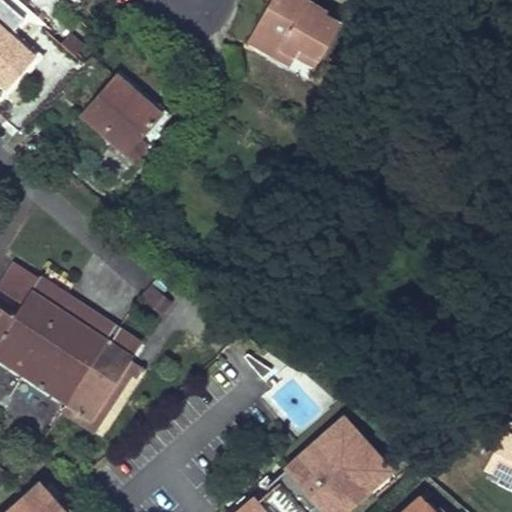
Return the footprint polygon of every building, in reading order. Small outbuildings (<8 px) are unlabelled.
[(276,0),(269,0),(258,21),(267,26),(256,45),(276,56),(281,47),(294,55),(295,55),(300,47),(319,58),(338,25),(324,16),(326,11),(306,0),(276,0),(277,0),(276,0)] [(326,11),(324,16),(338,25),(341,20),(326,11)] [(267,26),(258,21),(247,40),(256,45),(267,26)] [(0,27),(0,81),(6,87),(24,67),(33,57),(17,42),(0,27)] [(21,38),(17,42),(33,57),(24,67),(29,72),(43,57),(21,38)] [(281,47),(276,56),(289,64),(294,55),(281,47)] [(300,47),(295,55),(315,66),(319,58),(300,47)] [(139,140),(145,145),(171,115),(119,69),(114,75),(161,115),(139,140)] [(114,75),(81,113),(135,160),(147,147),(145,145),(139,140),(161,115),(114,75)] [(0,290),(21,304),(14,315),(0,306),(0,359),(66,402),(92,419),(130,359),(141,343),(117,328),(15,262),(0,285),(0,290)] [(153,281),(141,294),(161,311),(172,298),(153,281)] [(141,366),(130,359),(92,419),(66,402),(62,409),(94,429),(129,374),(134,377),(141,366)] [(343,420),(341,418),(309,447),(311,450),(333,430),(343,420)] [(386,468),(343,420),(333,430),(375,477),(386,468)] [(511,424),(507,423),(503,431),(511,435),(511,424)] [(251,499),(236,511),(341,511),(355,499),(353,497),(375,477),(333,430),(311,450),(309,447),(264,488),(267,491),(254,503),(251,499)] [(511,435),(503,431),(484,469),(511,482),(511,435)] [(355,499),(388,470),(386,468),(375,477),(353,497),(355,499)] [(60,511),(54,505),(37,486),(6,511),(60,511)] [(267,491),(264,488),(251,499),(254,503),(267,491)] [(431,511),(421,500),(407,511),(431,511)] [(60,511),(66,511),(57,502),(54,505),(60,511)]
